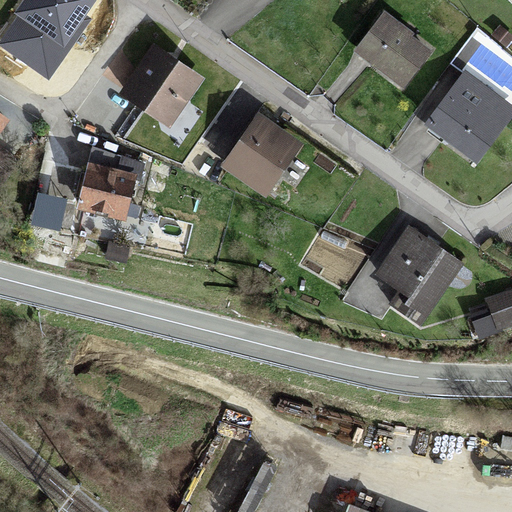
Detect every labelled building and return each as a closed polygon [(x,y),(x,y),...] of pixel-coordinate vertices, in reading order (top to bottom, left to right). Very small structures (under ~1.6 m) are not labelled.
[(16,15),(0,39),(0,48),(49,81),(91,20),(86,16),(97,0),(21,0),(13,13),(16,15)] [(377,15),(353,46),(403,83),(426,52),(377,15)] [(153,44),(121,90),(167,122),(199,77),(153,44)] [(511,104),(463,70),(424,124),(472,159),(477,162),(511,113),(511,104)] [(0,110),(0,135),(12,120),(0,110)] [(253,114),(220,161),(262,190),(295,142),(253,114)] [(81,165),(75,200),(122,208),(128,174),(81,165)] [(454,265),(402,231),(376,271),(395,284),(386,297),(419,319),(454,265)] [(478,338),(511,325),(511,290),(485,300),(488,309),(470,315),(478,338)]
